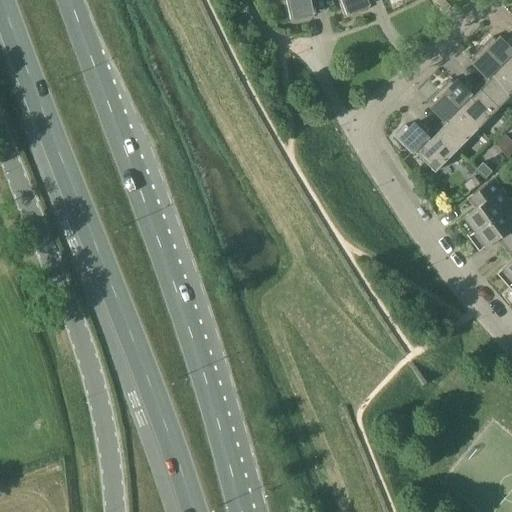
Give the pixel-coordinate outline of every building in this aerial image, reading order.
[(311,0),(285,0),(286,1),(284,1),(288,22),(308,18),(307,15),(315,13),(311,0)] [(362,8),(370,5),(367,0),(337,0),(345,18),(364,11),(362,8)] [(511,76),(511,51),(498,37),(496,40),(492,37),(482,47),(511,76)] [(489,79),(480,88),(499,107),(511,93),(511,76),(482,47),(472,57),(475,61),(473,63),(489,79)] [(499,107),(480,88),(472,97),(456,81),(453,83),(450,80),(439,90),(478,128),(499,107)] [(446,123),(438,131),(456,150),(478,128),(439,90),(429,100),(433,104),(430,106),(446,123)] [(434,172),(456,150),(438,131),(429,140),(413,124),(408,128),(405,125),(394,136),(411,153),(413,151),(434,172)] [(495,144),(508,157),(511,153),(511,144),(504,136),(495,144)] [(486,178),(492,171),(483,163),(477,169),(486,178)] [(469,192),(479,184),(474,176),(463,184),(469,192)] [(472,196),(479,206),(457,222),(466,235),(503,209),(510,203),(493,180),(472,196)] [(501,235),(508,245),(511,241),(511,202),(510,203),(503,209),(466,235),(478,252),(501,235)] [(511,241),(508,245),(511,249),(511,259),(496,273),(508,287),(511,283),(511,241)]
